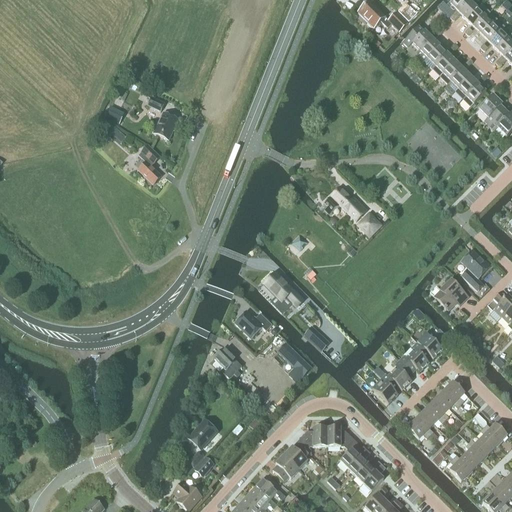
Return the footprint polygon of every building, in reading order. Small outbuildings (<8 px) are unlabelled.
[(447,0),(446,1),(450,6),(456,12),(458,14),(470,3),(472,0),(447,0)] [(370,3),(358,15),(368,25),(368,27),(371,29),(372,29),(374,31),(381,24),(388,31),(392,26),(399,34),(408,26),(396,14),(388,22),(370,3)] [(456,12),(453,16),(457,20),(460,16),(466,22),(477,10),(470,3),(458,14),(456,12)] [(417,15),(406,4),(397,13),(408,24),(417,15)] [(477,10),(466,22),(471,27),(468,31),(472,35),(476,32),(474,29),(485,18),(489,14),(482,6),(477,10)] [(485,18),(474,29),(476,32),(482,37),(493,25),(497,21),(489,14),(485,18)] [(493,25),(482,37),(487,42),(489,45),(500,33),(505,29),(497,21),(493,25)] [(405,41),(402,44),(408,50),(406,52),(414,59),(417,56),(420,53),(432,40),(430,39),(424,33),(423,34),(418,29),(416,31),(405,41)] [(487,42),(483,46),(488,50),(491,47),(497,52),(508,41),(511,36),(505,29),(500,33),(489,45),(487,42)] [(420,53),(417,56),(425,63),(427,60),(440,48),(434,42),(438,38),(435,34),(430,39),(432,40),(420,53)] [(511,36),(508,41),(497,52),(502,58),(499,61),(503,65),(506,62),(504,60),(511,51),(511,36)] [(427,60),(425,63),(432,71),(447,56),(446,54),(440,48),(427,60)] [(447,56),(432,71),(440,79),(455,63),(449,57),(453,53),(450,50),(446,54),(447,56)] [(455,63),(440,79),(447,86),(463,71),(461,69),(455,63)] [(463,71),(447,86),(455,94),(470,78),(464,72),(469,68),(465,65),(461,69),(463,71)] [(470,78),(455,94),(462,102),(478,86),(476,84),(470,78)] [(478,86),(462,102),(470,109),(486,94),(480,88),(484,83),(481,80),(476,84),(478,86)] [(489,128),(505,113),(500,108),(502,106),(493,97),(478,111),(487,120),(484,123),(489,128)] [(161,113),(164,105),(152,99),(148,107),(161,113)] [(120,128),(126,118),(113,110),(107,120),(120,128)] [(505,113),(489,128),(494,133),(497,130),(506,139),(511,132),(511,116),(511,115),(509,117),(505,113)] [(169,142),(178,122),(163,114),(154,135),(169,142)] [(138,172),(153,186),(161,178),(151,168),(160,159),(148,148),(141,155),(138,158),(145,165),(138,172)] [(352,200),(340,189),(324,204),(328,207),(324,211),(329,216),(339,206),(356,223),(367,213),(353,199),(352,200)] [(299,237),(292,245),(300,252),(307,244),(299,237)] [(483,263),(472,252),(461,264),(468,271),(461,278),(477,294),(483,287),(477,281),(478,280),(478,281),(490,269),(483,262),(483,263)] [(310,282),(316,276),(312,273),(307,278),(310,282)] [(281,304),(293,293),(275,275),(264,286),(281,304)] [(468,299),(451,282),(434,299),(449,313),(457,305),(460,308),(468,299)] [(502,319),(511,308),(511,302),(507,297),(507,298),(502,293),(487,308),(492,313),(494,311),(502,319)] [(304,325),(309,320),(314,315),(305,306),(295,315),(304,325)] [(511,333),(511,332),(511,308),(502,319),(509,326),(507,328),(511,333)] [(254,321),(246,313),(240,320),(238,320),(236,322),(236,324),(235,325),(251,341),(262,329),(266,333),(272,327),(260,315),(254,321)] [(322,353),(329,345),(312,329),(305,336),(322,353)] [(426,335),(412,349),(414,351),(424,360),(428,356),(430,358),(433,361),(442,351),(438,347),(442,344),(430,332),(426,335)] [(312,370),(286,345),(277,354),(294,370),(288,376),(297,385),(312,370)] [(229,381),(236,374),(230,368),(236,363),(224,351),(214,360),(226,372),(223,375),(229,381)] [(404,358),(399,363),(410,374),(412,376),(416,371),(420,374),(429,365),(426,362),(424,360),(414,351),(406,360),(404,358)] [(388,378),(397,387),(399,389),(402,392),(411,383),(408,380),(406,378),(410,374),(399,363),(394,367),(397,369),(388,378)] [(240,373),(234,379),(245,391),(252,384),(240,373)] [(386,376),(372,390),(388,406),(398,397),(395,394),(393,392),(397,387),(388,378),(386,376)] [(444,391),(460,407),(464,404),(460,400),(464,396),(453,384),(446,390),(444,391)] [(457,410),(460,407),(444,391),(443,393),(437,399),(449,411),(453,407),(457,410)] [(270,417),(277,410),(263,396),(256,403),(270,417)] [(445,415),(449,411),(437,399),(431,406),(431,405),(429,407),(445,422),(448,419),(445,415)] [(442,426),(445,422),(429,407),(428,408),(428,409),(422,415),(434,426),(438,422),(442,426)] [(429,431),(434,426),(422,415),(416,421),(415,420),(414,422),(430,438),(433,435),(429,431)] [(427,441),(430,438),(414,422),(412,424),(413,424),(407,430),(418,442),(423,437),(427,441)] [(201,452),(217,434),(204,423),(188,441),(201,452)] [(461,427),(457,423),(451,429),(456,433),(461,427)] [(484,430),(500,446),(501,444),(507,438),(495,426),(491,431),(487,427),(484,430)] [(307,433),(296,445),(299,448),(299,447),(305,453),(306,453),(310,458),(312,456),(311,452),(309,450),(310,449),(313,449),(327,449),(327,430),(326,430),(326,429),(325,428),(321,428),(320,429),(320,430),(313,430),(313,435),(309,435),(307,433)] [(327,430),(327,449),(340,449),(344,449),(348,452),(343,457),(344,459),(356,447),(358,445),(345,433),(343,435),(340,435),(340,430),(334,430),(334,429),(333,428),(328,428),(327,429),(327,430)] [(498,448),(500,446),(484,430),(480,433),(484,437),(480,442),(492,453),(498,447),(498,448)] [(459,443),(455,439),(450,443),(455,447),(459,443)] [(485,459),(492,453),(480,442),(475,446),(472,442),(468,445),(484,461),(486,460),(485,459)] [(450,444),(444,449),(448,453),(453,447),(450,444)] [(483,463),(484,461),(468,445),(465,449),(469,452),(465,457),(476,469),(482,462),(483,463)] [(292,449),(284,457),(299,472),(307,464),(306,462),(310,458),(306,453),(305,453),(299,447),(299,448),(295,452),(292,449)] [(344,459),(340,463),(348,471),(367,452),(363,448),(361,451),(356,447),(344,459)] [(367,452),(348,471),(356,478),(368,466),(364,462),(370,455),(367,452)] [(433,461),(438,466),(447,457),(442,452),(433,461)] [(194,469),(204,459),(198,454),(189,465),(194,469)] [(476,469),(465,457),(460,461),(453,454),(449,457),(453,461),(469,477),(471,475),(470,475),(476,469)] [(278,469),(274,473),(285,484),(289,479),(290,481),(299,472),(284,457),(275,466),(278,469)] [(209,472),(213,467),(205,460),(195,471),(201,477),(206,470),(209,472)] [(468,478),(469,477),(453,461),(450,464),(454,468),(449,472),(461,484),(467,478),(468,478)] [(368,466),(356,478),(363,486),(382,467),(378,463),(372,470),(368,466)] [(382,467),(363,486),(371,493),(371,494),(383,481),(379,477),(386,470),(382,467)] [(263,480),(254,489),(269,503),(271,501),(276,496),(278,498),(278,499),(282,503),(285,499),(278,492),(277,493),(270,487),(263,480)] [(511,488),(505,481),(503,483),(504,483),(498,490),(509,501),(511,498),(511,488)] [(335,483),(331,487),(336,491),(339,487),(335,483)] [(189,490),(182,484),(174,494),(180,500),(177,504),(178,505),(179,507),(182,509),(183,509),(186,511),(188,511),(201,498),(190,489),(189,490)] [(254,489),(246,498),(261,511),(263,510),(268,505),(270,507),(270,508),(274,511),(282,511),(277,508),(277,507),(271,501),(269,503),(254,489)] [(367,511),(376,511),(386,503),(382,499),(387,493),(384,489),(365,509),(367,511)] [(505,506),(509,501),(498,490),(492,496),(491,495),(490,497),(505,511),(506,511),(509,509),(505,506)] [(505,511),(490,497),(488,498),(488,499),(482,505),(489,511),(505,511)] [(246,498),(238,507),(243,511),(264,511),(263,510),(261,511),(246,498)] [(103,511),(104,511),(94,501),(83,511),(103,511)] [(392,511),(399,505),(396,501),(390,507),(386,503),(376,511),(392,511)]
